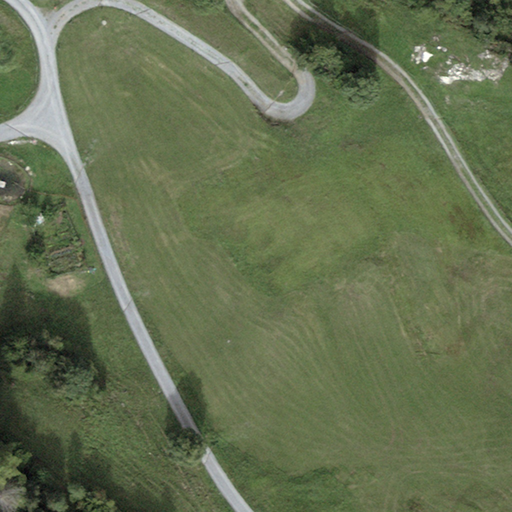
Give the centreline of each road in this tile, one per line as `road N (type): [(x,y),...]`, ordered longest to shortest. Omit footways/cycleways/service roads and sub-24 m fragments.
road 1 (track): [(17,0),(46,49),(53,117),(158,363),(246,511)]
road 2 (track): [(234,0),(307,79),(306,101),(282,114),(230,67),(111,0)]
road 3 (track): [(511,233),(483,203),(409,84),(292,0)]
